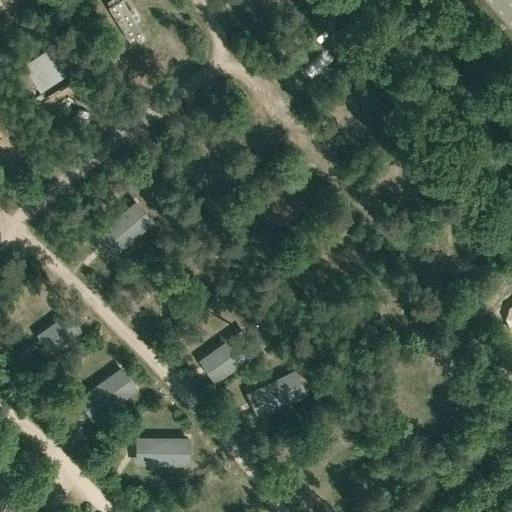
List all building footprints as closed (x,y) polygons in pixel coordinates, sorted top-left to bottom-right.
[(131,40),(145,32),(125,0),(118,0),(110,5),(131,40)] [(54,51),(51,53),(17,74),(25,86),(41,75),(49,87),(66,76),(69,74),(54,51)] [(0,132),(12,122),(0,109),(0,132)] [(136,203),(104,230),(118,246),(150,219),(136,203)] [(80,328),(69,313),(41,333),(51,348),(80,328)] [(221,372),(255,348),(243,331),(209,355),(221,372)] [(121,369),(87,394),(99,411),(133,387),(121,369)] [(266,409),(304,391),(294,372),(257,390),(266,409)] [(146,459),(188,460),(188,439),(146,438),(146,459)] [(37,511),(16,500),(9,497),(5,503),(1,501),(0,500),(0,511),(37,511)]
